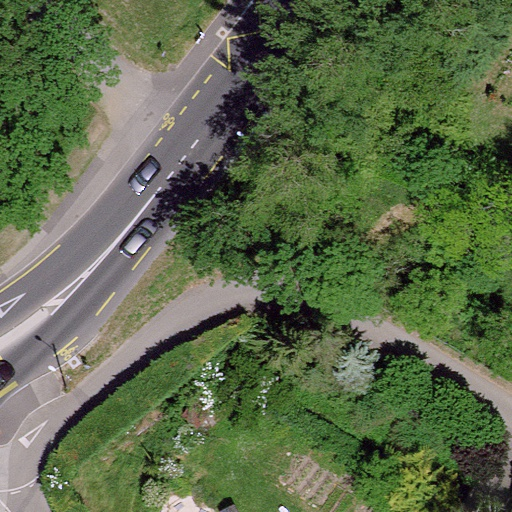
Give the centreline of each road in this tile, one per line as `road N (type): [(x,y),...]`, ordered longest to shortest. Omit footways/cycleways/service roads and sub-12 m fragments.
road 1 (residential): [(511,415),(297,291),(257,285),(107,380),(0,487)]
road 2 (primary): [(0,376),(96,297),(138,247),(195,148)]
road 3 (primary): [(195,148),(0,310)]
road 4 (track): [(30,0),(195,148)]
road 5 (primary): [(195,148),(310,0)]
